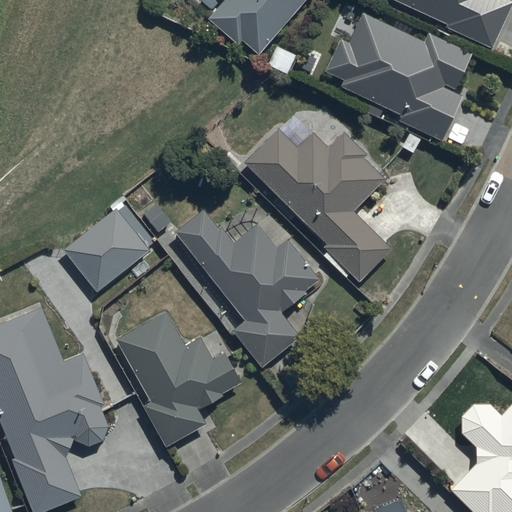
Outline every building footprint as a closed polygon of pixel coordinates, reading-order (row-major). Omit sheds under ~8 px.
[(220,0),(208,15),(237,41),(241,36),(258,50),(301,0),(220,0)] [(400,0),(445,20),(444,23),(491,45),(511,0),(400,0)] [(347,41),(340,37),(325,68),(342,76),(339,83),(400,112),(397,116),(440,136),(461,93),(453,89),(472,50),(428,29),(424,39),(362,10),(347,41)] [(295,51),(276,43),(267,62),(287,70),(295,51)] [(318,250),(345,276),(350,270),(359,278),(390,245),(353,209),(384,176),(363,156),(367,152),(342,127),(325,144),(309,129),(296,143),(276,125),(243,160),(327,240),(318,250)] [(124,199),(62,247),(96,290),(149,248),(146,245),(155,238),(124,199)] [(246,315),(232,327),(262,364),(300,333),(280,309),(304,289),(319,276),(286,235),(274,245),(254,221),(232,239),(220,225),(219,226),(202,205),(175,228),(246,315)] [(42,303),(0,320),(0,424),(34,511),(81,493),(65,455),(73,437),(89,443),(102,437),(108,422),(100,403),(104,402),(83,350),(64,358),(42,303)] [(151,398),(142,403),(166,443),(206,420),(198,407),(242,382),(223,348),(210,356),(198,335),(184,343),(164,308),(115,336),(151,398)] [(474,461),(450,487),(475,511),(511,511),(511,399),(499,412),(489,402),(472,400),(461,413),(461,430),(475,443),(474,461)] [(0,511),(12,511),(0,478),(0,511)] [(436,511),(434,506),(418,511),(408,511),(401,494),(374,505),(376,511),(436,511)]
